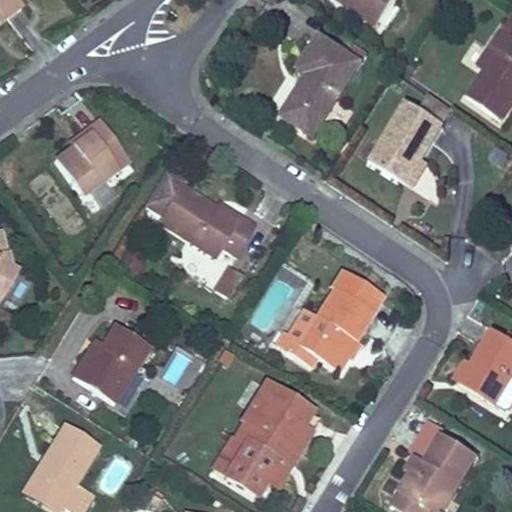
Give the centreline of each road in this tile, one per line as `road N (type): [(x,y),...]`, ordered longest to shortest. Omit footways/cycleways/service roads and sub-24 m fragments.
road 1 (residential): [(137,63),(169,101),(404,250),(435,295),(431,347),(323,511)]
road 2 (residential): [(0,117),(98,56),(137,63)]
